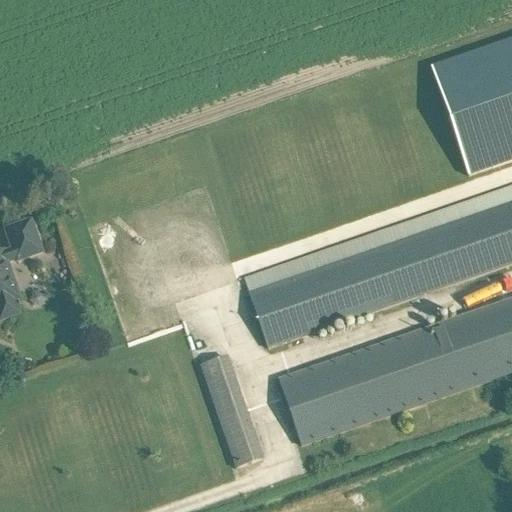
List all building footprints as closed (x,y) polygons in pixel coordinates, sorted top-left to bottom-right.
[(511,162),(511,41),(431,69),(468,177),(511,162)] [(511,188),(244,280),(268,350),(511,266),(511,188)] [(0,320),(0,321),(19,315),(15,303),(22,301),(9,264),(14,263),(15,264),(44,254),(32,219),(2,229),(9,249),(0,252),(0,320)] [(511,302),(279,382),(301,447),(511,374),(511,302)] [(201,367),(237,469),(261,461),(226,359),(201,367)]
